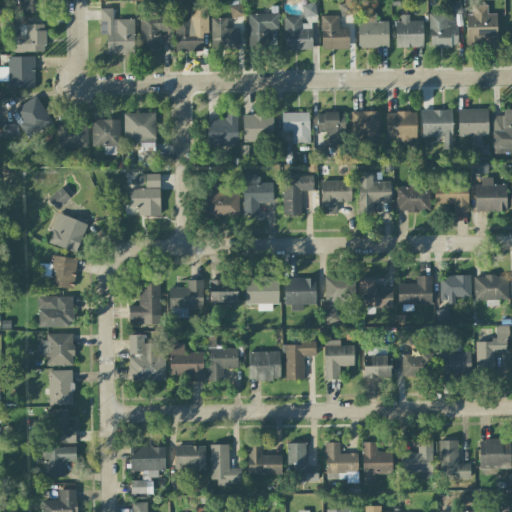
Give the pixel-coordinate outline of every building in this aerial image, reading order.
[(43,0),(17,0),(18,13),(44,13),(43,0)] [(429,14),(430,47),(457,46),(456,15),(461,14),(460,1),(448,1),(448,13),(429,14)] [(303,17),(316,15),(314,2),(301,4),(303,17)] [(354,14),(352,2),(338,5),(340,17),(354,14)] [(230,17),(242,16),(241,5),(229,6),(230,17)] [(496,14),(487,14),(487,5),(471,5),(471,14),(467,14),(466,45),(479,46),(480,40),(496,40),(496,14)] [(207,17),(207,7),(189,7),(189,18),(207,17)] [(134,19),(112,19),(112,9),(100,8),(99,35),(107,36),(106,50),(133,51),(134,19)] [(247,14),(248,47),(277,46),(277,13),(247,14)] [(159,52),(160,31),(169,31),(169,15),(140,14),(140,51),(159,52)] [(338,15),(320,16),(321,49),(348,48),(348,28),(338,28),(338,15)] [(388,47),(387,21),(376,21),(375,15),(357,16),(358,48),(388,47)] [(396,47),(422,47),(422,20),(408,21),(408,15),(396,15),(396,47)] [(311,49),(311,26),(301,26),(301,16),(283,16),(283,49),(311,49)] [(192,18),(175,18),(174,51),(203,51),(204,31),(191,31),(192,18)] [(238,28),(227,28),(227,18),(210,18),(211,49),(239,49),(238,28)] [(44,24),(25,24),(25,35),(12,35),(12,53),(45,51),(44,24)] [(34,88),(34,56),(7,56),(7,87),(34,88)] [(51,125),(37,97),(11,110),(25,138),(51,125)] [(511,147),(511,109),(503,110),(503,116),(492,116),(492,148),(511,147)] [(451,110),(421,110),(421,137),(442,136),(443,149),(452,149),(451,110)] [(352,112),(353,144),(379,143),(378,111),(352,112)] [(281,113),(281,131),(291,131),(292,144),(309,143),(309,112),(281,113)] [(317,113),(317,132),(327,132),(327,145),(345,145),(344,112),(317,113)] [(386,112),(386,141),(398,141),(399,146),(415,146),(414,112),(386,112)] [(122,113),(123,143),(141,143),(142,163),(155,162),(153,113),(122,113)] [(273,140),(272,113),(242,114),(243,140),(273,140)] [(207,120),(207,145),(237,145),(237,114),(224,115),(224,119),(207,120)] [(119,119),(91,120),(91,146),(103,146),(103,155),(115,155),(115,146),(119,146),(119,119)] [(87,123),(56,122),(55,147),(87,148),(87,123)] [(1,137),(15,136),(14,124),(0,125),(1,137)] [(313,147),(315,160),(328,157),(325,145),(313,147)] [(487,163),(470,163),(469,173),(487,173),(487,163)] [(312,176),(290,177),(290,172),(280,172),(281,216),(300,215),(300,191),(312,190),(312,176)] [(129,208),(138,208),(138,216),(160,216),(159,174),(145,174),(145,189),(129,189),(129,208)] [(258,183),(258,174),(242,174),(243,216),(257,215),(257,203),(272,203),(272,182),(258,183)] [(474,211),(505,211),(505,184),(492,184),(492,177),(480,177),(480,184),(474,184),(474,211)] [(350,180),(320,181),(320,214),(336,214),(336,202),(351,201),(350,180)] [(357,182),(358,213),(374,213),(373,202),(390,202),(390,181),(357,182)] [(395,211),(429,211),(429,183),(410,183),(410,187),(395,187),(395,211)] [(467,183),(434,184),(434,207),(451,207),(452,212),(468,211),(467,183)] [(55,209),(69,197),(61,187),(47,199),(55,209)] [(237,188),(207,187),(206,216),(237,216),(237,188)] [(86,224),(58,213),(47,242),(75,253),(86,224)] [(75,257),(51,257),(51,264),(42,264),(41,276),(49,277),(49,286),(74,287),(75,257)] [(430,304),(431,276),(415,275),(415,283),(397,283),(397,304),(430,304)] [(470,297),(469,275),(438,275),(439,302),(454,302),(454,297),(470,297)] [(473,300),(486,300),(486,306),(498,305),(498,300),(507,300),(507,275),(472,276),(473,300)] [(373,276),(359,277),(360,308),(392,307),(391,287),(374,288),(373,276)] [(244,304),(257,304),(257,311),(271,310),(271,304),(278,304),(277,277),(244,278),(244,304)] [(354,277),(324,277),(324,305),(354,305),(354,277)] [(314,278),(285,278),(286,311),(302,310),(302,304),(315,304),(314,278)] [(209,303),(236,302),(235,279),(208,280),(209,303)] [(202,309),(202,280),(185,280),(185,287),(168,287),(169,318),(187,317),(187,309),(202,309)] [(128,319),(142,319),(142,323),(159,323),(159,281),(138,281),(139,305),(128,305),(128,319)] [(72,296),(37,296),(37,327),(72,327),(72,296)] [(435,309),(436,324),(449,324),(448,309),(435,309)] [(506,325),(495,325),(496,340),(475,341),(475,371),(494,371),(494,353),(507,352),(506,325)] [(398,343),(412,344),(413,332),(399,331),(398,343)] [(72,333),(45,334),(45,340),(37,340),(37,354),(45,354),(46,366),(73,365),(72,333)] [(164,380),(163,343),(144,343),(143,334),(127,335),(128,381),(164,380)] [(207,381),(222,381),(222,368),(237,368),(236,347),(215,347),(215,337),(207,337),(207,381)] [(353,345),(339,345),(339,340),(323,340),(324,379),(339,378),(338,365),(353,365),(353,345)] [(284,380),(303,379),(303,356),(315,356),(314,343),(284,343),(284,380)] [(202,353),(183,353),(183,344),(169,344),(169,375),(186,374),(186,381),(203,381),(202,353)] [(248,380),(279,379),(279,351),(248,352),(248,380)] [(470,351),(460,351),(438,351),(437,376),(469,376),(470,351)] [(401,355),(402,376),(432,375),(431,354),(401,355)] [(363,378),(390,378),(390,365),(385,365),(385,356),(363,355),(363,378)] [(72,404),(72,370),(48,370),(48,404),(72,404)] [(74,427),(67,427),(67,409),(49,409),(50,443),(75,442),(74,427)] [(478,440),(479,468),(510,468),(509,439),(478,440)] [(469,463),(457,463),(457,440),(438,440),(439,479),(469,478),(469,463)] [(247,475),(281,474),(280,454),(261,455),(261,441),(247,442),(247,475)] [(432,441),(417,441),(417,453),(400,452),(400,472),(432,472),(432,441)] [(357,453),(339,453),(339,442),(325,443),(325,479),(339,479),(339,473),(357,473),(357,453)] [(361,442),(362,473),(391,472),(391,451),(377,452),(376,442),(361,442)] [(306,443),(287,443),(286,471),(305,472),(306,443)] [(240,468),(228,468),(228,444),(209,445),(210,483),(240,483),(240,468)] [(174,469),(204,470),(205,446),(174,445),(174,469)] [(75,462),(75,446),(42,447),(43,477),(64,476),(63,462),(75,462)] [(130,471),(141,471),(141,480),(130,480),(130,494),(146,494),(146,478),(157,478),(157,469),(164,469),(164,447),(130,447),(130,471)] [(172,490),(184,489),(183,478),(171,479),(172,490)] [(74,511),(75,490),(59,489),(58,501),(41,501),(41,511),(74,511)] [(146,511),(146,502),(131,502),(131,511),(146,511)]
